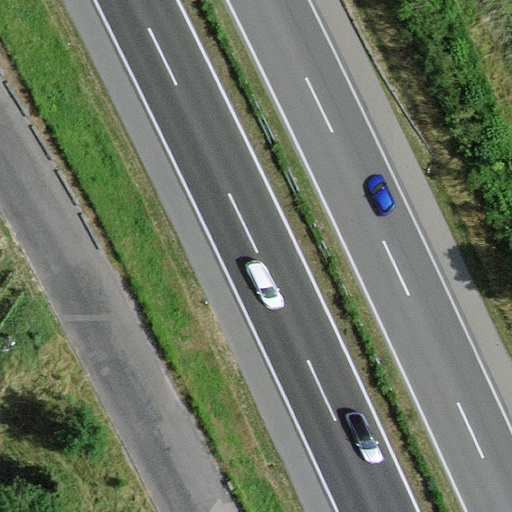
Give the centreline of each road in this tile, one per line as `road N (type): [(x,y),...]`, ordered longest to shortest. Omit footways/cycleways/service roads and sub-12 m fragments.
road 1 (motorway): [(132,0),(373,511)]
road 2 (motorway): [(504,511),(266,0)]
road 3 (residential): [(0,162),(172,511)]
